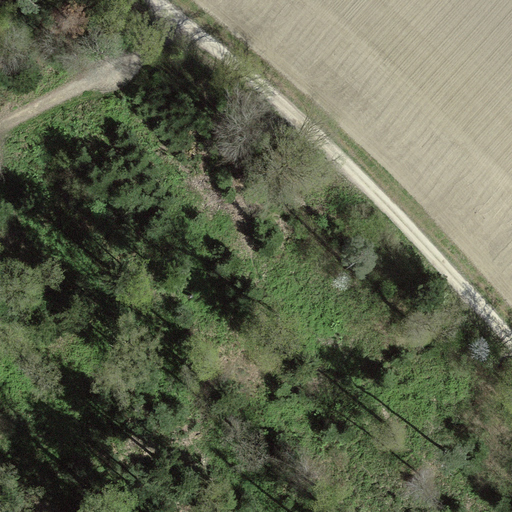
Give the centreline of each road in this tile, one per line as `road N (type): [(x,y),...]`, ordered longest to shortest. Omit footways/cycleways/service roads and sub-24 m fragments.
road 1 (track): [(511,341),(394,209),(153,0)]
road 2 (track): [(0,127),(99,72),(174,17)]
